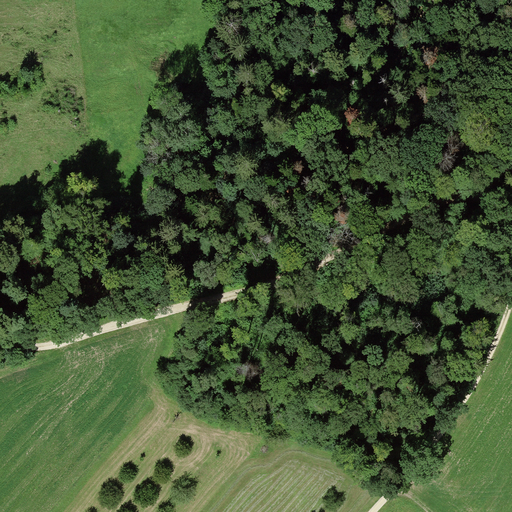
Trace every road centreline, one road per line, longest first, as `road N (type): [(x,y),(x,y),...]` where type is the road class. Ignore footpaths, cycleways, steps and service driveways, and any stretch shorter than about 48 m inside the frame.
road 1 (track): [(0,342),(39,348),(279,281),(375,243),(465,193),(503,217),(511,233)]
road 2 (track): [(511,291),(485,363),(370,511)]
